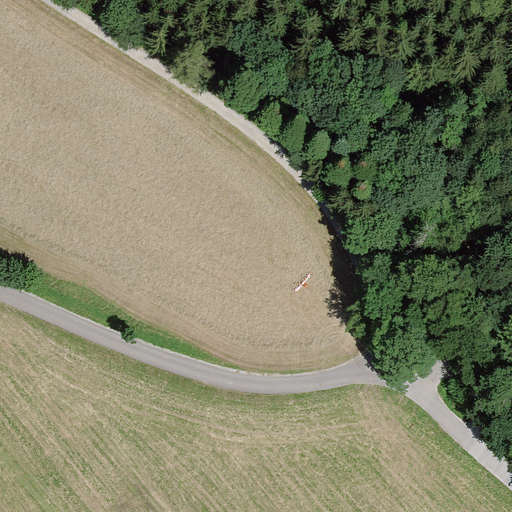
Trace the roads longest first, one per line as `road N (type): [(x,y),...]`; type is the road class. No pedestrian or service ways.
road 1 (track): [(49,0),(328,201),(393,368),(511,373)]
road 2 (residential): [(511,483),(393,368),(298,386),(223,381),(0,296)]
